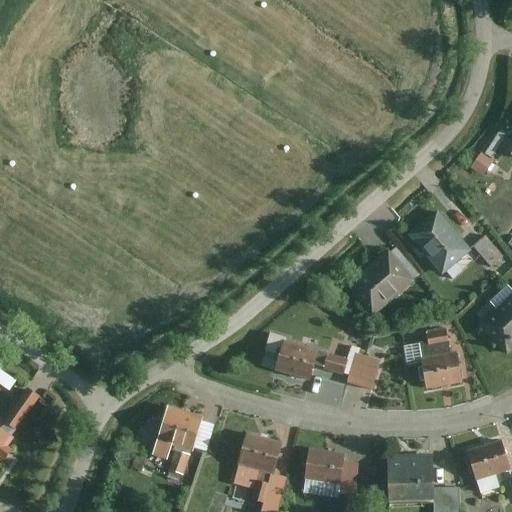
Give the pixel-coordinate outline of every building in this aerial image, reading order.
[(511,120),(505,133),(508,135),(495,157),(511,167),(511,120)] [(484,181),(493,166),(479,157),(470,172),(484,181)] [(439,277),(468,253),(437,215),(407,239),(439,277)] [(502,261),(482,240),(471,250),(491,271),(502,261)] [(367,317),(416,278),(394,251),(345,290),(367,317)] [(506,357),(511,351),(511,281),(487,306),(491,310),(475,325),(506,357)] [(420,391),(463,385),(459,356),(446,358),(443,333),(417,337),(421,361),(416,362),(420,391)] [(269,368),(311,383),(321,357),(278,342),(269,368)] [(324,369),(342,376),(341,381),(369,391),(379,361),(351,351),(347,364),(328,357),(324,369)] [(0,419),(0,422),(16,434),(39,402),(21,390),(0,419)] [(194,456),(204,425),(161,410),(146,457),(161,462),(167,447),(194,456)] [(0,458),(11,443),(0,435),(0,458)] [(274,480),(284,451),(241,437),(226,483),(244,490),(250,473),(267,478),(264,487),(258,484),(252,501),(259,503),(255,511),(271,511),(282,482),(274,480)] [(510,473),(503,446),(462,457),(470,484),(510,473)] [(343,489),(348,458),(302,452),(298,483),(343,489)] [(168,478),(180,482),(187,461),(175,457),(168,478)] [(382,507),(427,506),(426,460),(381,461),(382,507)] [(351,511),(354,501),(341,498),(338,511),(351,511)]
